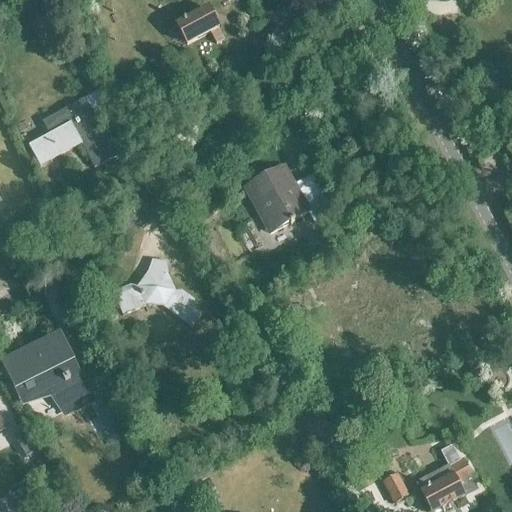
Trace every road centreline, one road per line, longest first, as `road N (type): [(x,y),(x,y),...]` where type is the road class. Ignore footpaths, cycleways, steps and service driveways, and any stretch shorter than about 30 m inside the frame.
road 1 (residential): [(384,26),(265,113),(143,222),(0,306)]
road 2 (residential): [(511,268),(384,26)]
